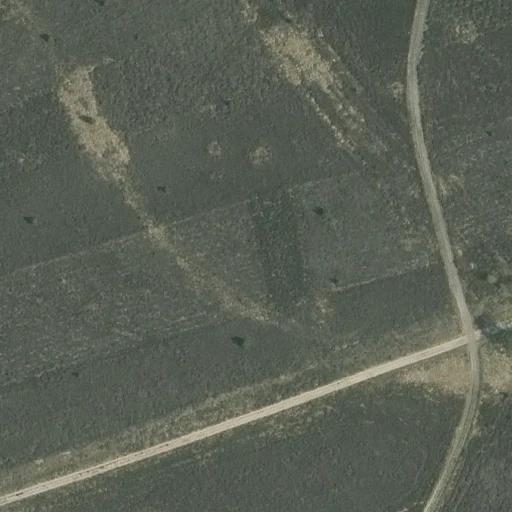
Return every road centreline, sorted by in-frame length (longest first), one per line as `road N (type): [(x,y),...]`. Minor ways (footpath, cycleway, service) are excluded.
road 1 (track): [(511,321),(0,498)]
road 2 (unknown): [(423,0),(412,59),(419,149),(475,380),(430,511)]
